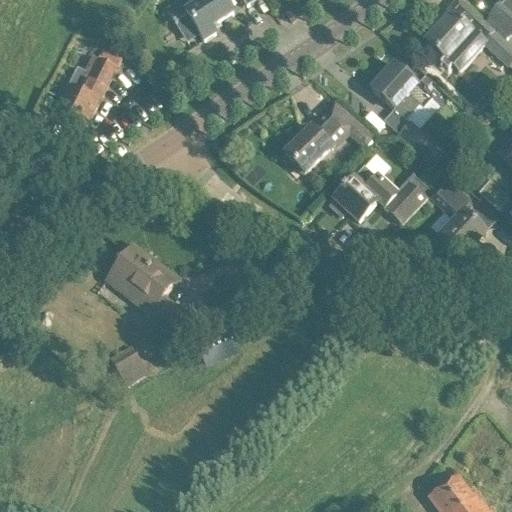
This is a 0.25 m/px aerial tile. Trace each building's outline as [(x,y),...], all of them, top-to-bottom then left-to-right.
[(203,0),(205,2),(185,15),(179,3),(166,11),(184,38),(196,31),(204,44),(216,36),(213,31),(234,17),(223,0),(203,0)] [(242,0),(247,8),(260,0),(242,0)] [(511,0),(506,0),(503,5),(511,12),(511,0)] [(486,24),(507,42),(511,38),(511,12),(503,5),(503,4),(486,24)] [(425,45),(440,59),(461,78),(462,77),(464,79),(489,53),(509,71),(511,67),(511,51),(494,35),(483,46),(451,17),(425,45)] [(77,69),(53,117),(85,133),(117,71),(122,60),(104,51),(99,62),(92,58),(85,73),(77,69)] [(416,87),(409,81),(395,68),(372,93),(405,124),(420,108),(424,111),(432,102),(416,88),(416,87)] [(327,116),(286,158),(304,177),(331,151),(330,150),(345,135),(363,153),(373,144),(346,116),(337,125),(327,116)] [(399,139),(433,170),(443,158),(409,127),(399,139)] [(511,139),(496,157),(507,167),(507,168),(511,172),(511,139)] [(366,170),(354,182),(335,203),(336,203),(331,209),(342,219),(347,214),(359,225),(378,205),(404,228),(427,204),(407,186),(396,198),(366,170)] [(482,177),(471,189),(499,215),(510,203),(482,177)] [(413,179),(407,186),(427,204),(429,200),(433,196),(413,179)] [(456,224),(440,241),(462,261),(486,235),(467,218),(476,207),(447,181),(433,196),(429,200),(456,224)] [(149,320),(167,334),(182,315),(163,300),(172,288),(151,272),(154,268),(132,251),(110,280),(153,314),(149,320)] [(484,332),(473,332),(473,344),(484,343),(484,332)] [(111,363),(120,376),(127,388),(148,375),(132,350),(111,363)] [(429,500),(437,511),(487,511),(475,496),(472,498),(458,479),(429,500)]
